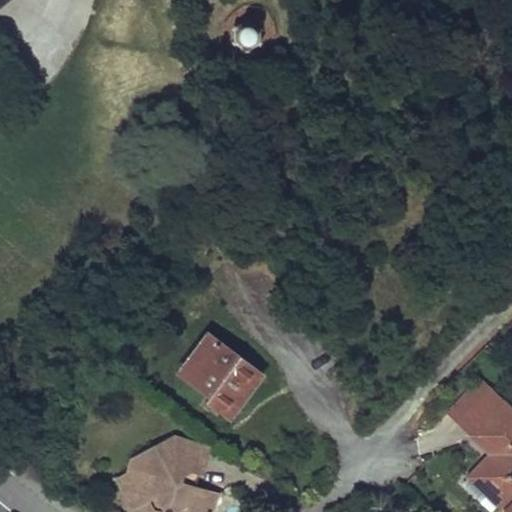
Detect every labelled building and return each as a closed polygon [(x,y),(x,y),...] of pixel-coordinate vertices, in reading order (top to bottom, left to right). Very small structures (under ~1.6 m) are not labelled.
[(247,47),(260,42),(262,30),(249,20),(237,26),(236,39),(247,47)] [(257,374),(205,334),(176,371),(208,395),(204,401),(224,417),(257,374)] [(334,372),(344,386),(353,379),(344,366),(334,372)] [(477,387),(486,377),(476,368),(467,378),(477,387)] [(511,494),(511,413),(488,389),(463,414),(476,426),(471,431),(491,451),(475,468),(488,482),(483,489),(501,506),(511,494)] [(458,419),(471,431),(476,426),(463,414),(458,419)] [(204,446),(177,438),(153,451),(150,447),(129,461),(134,470),(124,475),(111,482),(122,502),(138,492),(149,511),(208,511),(215,489),(194,484),(180,480),(184,467),(198,470),(204,446)] [(134,470),(129,461),(124,475),(134,470)] [(198,470),(184,467),(180,480),(194,484),(198,470)] [(468,475),(483,489),(488,482),(475,468),(468,475)] [(149,511),(138,492),(122,502),(128,511),(149,511)]
